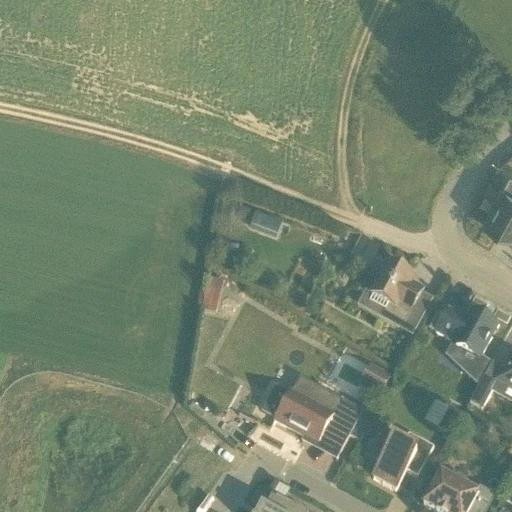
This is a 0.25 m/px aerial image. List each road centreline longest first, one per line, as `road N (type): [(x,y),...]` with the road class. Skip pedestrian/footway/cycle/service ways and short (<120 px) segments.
road 1 (track): [(0,110),(231,175),(356,221)]
road 2 (track): [(356,221),(343,141),(353,80),(391,0)]
road 3 (residential): [(511,286),(447,250),(447,210),(470,164),(511,130)]
road 4 (residential): [(358,511),(257,457),(218,511)]
